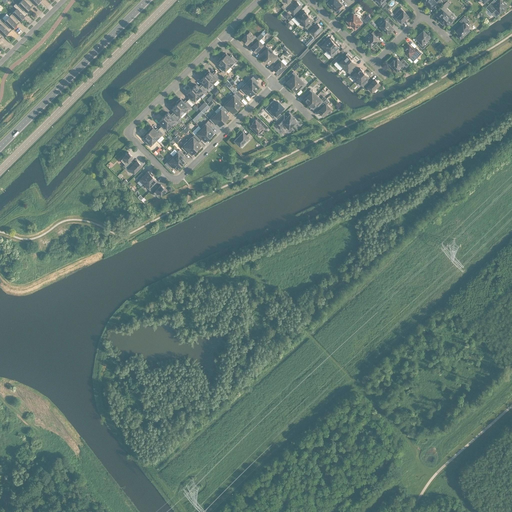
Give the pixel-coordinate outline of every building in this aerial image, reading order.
[(26,11),(33,4),(28,0),(21,0),(18,3),(26,11)] [(284,10),(287,7),(291,2),(289,0),(280,0),(284,4),(281,7),(284,10)] [(335,10),(336,10),(342,4),(337,0),(326,0),(332,6),(332,7),(332,8),(334,10),(335,10)] [(435,4),(438,7),(443,2),(440,0),(438,0),(436,2),(434,0),(422,0),(425,3),(426,3),(431,8),(435,4)] [(500,0),(498,0),(494,4),(492,2),(486,8),(492,13),(496,9),(500,13),(503,10),(504,10),(507,8),(506,7),(507,6),(506,5),(507,4),(504,2),(503,2),(500,0)] [(287,7),(289,9),(290,9),(294,13),(301,6),(297,1),(294,5),(291,2),(287,7)] [(439,10),(441,12),(438,16),(441,19),(439,20),(443,23),(444,22),(447,25),(448,24),(449,25),(452,22),(451,21),(452,19),(449,16),(452,13),(447,8),(451,4),(448,1),(439,10)] [(20,21),(27,14),(16,3),(13,6),(16,9),(12,13),(20,21)] [(296,19),(300,23),(309,15),(304,10),(301,14),(299,12),(294,16),(296,18),(296,19)] [(396,21),(398,19),(402,23),(409,16),(404,11),(397,18),(394,15),(392,17),(396,21)] [(12,28),(19,21),(11,14),(9,16),(6,14),(2,18),(12,28)] [(350,23),(351,23),(353,25),(355,28),(362,22),(354,14),(347,20),(350,23)] [(305,27),(307,29),(312,25),(310,23),(313,19),(309,15),(300,23),(305,28),(305,27)] [(460,21),(463,24),(456,31),(459,34),(457,35),(460,38),(462,37),(463,36),(464,37),(468,34),(466,33),(469,30),(467,28),(469,26),(466,23),(469,21),(464,16),(460,21)] [(9,31),(11,29),(0,18),(0,23),(1,24),(0,25),(0,32),(4,36),(9,31)] [(390,30),(391,31),(394,28),(391,26),(393,24),(389,20),(387,22),(386,21),(381,26),(382,28),(384,31),(385,31),(388,33),(390,30)] [(312,25),(307,29),(310,32),(310,31),(315,35),(322,28),(318,24),(314,27),(312,25)] [(366,42),(371,47),(374,44),(375,45),(377,43),(376,42),(379,39),(376,37),(378,35),(374,30),(372,33),(373,35),(366,42)] [(250,40),(252,42),(256,37),(254,35),(249,31),(242,38),(246,43),(250,40)] [(423,31),(416,38),(420,42),(418,44),(422,49),(425,46),(423,44),(427,40),(428,41),(430,38),(429,38),(430,37),(423,31)] [(256,37),(252,42),(254,44),(251,47),(255,52),(263,44),(258,40),(259,40),(256,37)] [(312,37),(305,44),(307,46),(314,39),(312,37)] [(319,44),(326,51),(335,41),(331,37),(326,41),(324,39),(319,44)] [(335,41),(326,51),(332,57),(337,52),(335,50),(340,46),(335,41)] [(441,43),(438,46),(443,51),(446,48),(441,43)] [(260,55),(264,59),(272,52),(273,51),(268,46),(268,47),(266,45),(261,49),(263,51),(260,55)] [(413,54),(417,58),(422,53),(416,48),(414,50),(409,45),(406,48),(405,47),(403,50),(403,51),(406,54),(405,55),(408,58),(409,57),(409,58),(413,54)] [(272,60),(274,62),(279,58),(276,56),(272,52),(264,59),(269,64),(272,60)] [(225,53),(221,57),(230,67),(237,60),(232,55),(230,57),(225,53)] [(337,61),(343,68),(352,59),(352,60),(353,58),(348,54),(344,58),(342,56),(337,61)] [(230,67),(221,57),(217,62),(221,66),(219,68),(224,73),(230,67)] [(279,58),(274,62),(276,65),(273,68),(277,73),(285,65),(280,61),(281,60),(279,58)] [(390,64),(397,71),(404,65),(406,67),(409,65),(403,59),(400,61),(397,58),(395,61),(394,60),(393,61),(393,60),(390,62),(391,63),(390,64)] [(348,72),(350,74),(355,69),(353,67),(356,64),(352,60),(352,59),(343,68),(347,72),(348,72)] [(350,74),(356,81),(365,72),(360,68),(357,71),(355,69),(350,74)] [(204,75),(205,76),(213,84),(220,78),(215,73),(212,75),(208,70),(204,75)] [(286,83),(290,87),(299,78),(293,71),(288,76),(290,79),(286,83)] [(363,87),(365,85),(368,82),(366,80),(369,77),(365,72),(356,81),(361,85),(363,87)] [(204,83),(202,86),(207,91),(213,84),(205,76),(200,80),(204,83)] [(253,76),(246,83),(256,92),(260,88),(255,83),(258,81),(256,80),(253,76)] [(299,78),(290,87),(294,92),(299,87),(301,89),(306,84),(299,78)] [(365,85),(367,87),(368,87),(372,91),(376,87),(377,88),(380,85),(379,84),(380,84),(375,79),(372,83),(370,80),(368,82),(365,85)] [(256,92),(246,83),(239,89),(245,94),(247,92),(251,97),(256,92)] [(196,84),(192,89),(199,96),(200,97),(207,91),(202,86),(199,88),(196,84)] [(199,96),(192,89),(187,93),(191,96),(188,99),(193,103),(195,101),(195,100),(199,96)] [(307,105),(308,104),(317,95),(310,89),(305,94),(307,96),(303,100),(307,105)] [(235,93),(228,99),(237,108),(238,109),(242,105),(238,100),(240,98),(235,93)] [(318,107),(319,106),(323,102),(317,95),(308,104),(313,108),(316,105),(318,107)] [(175,103),(176,104),(177,104),(184,111),(185,112),(191,106),(186,101),(184,103),(180,98),(175,103)] [(319,106),(321,108),(318,111),(323,116),(323,115),(324,116),(327,113),(326,112),(330,108),(326,105),(329,101),(326,98),(323,102),(319,106)] [(222,106),(222,107),(222,106),(227,111),(229,109),(232,112),(237,108),(228,99),(222,106)] [(275,115),(274,116),(276,119),(281,115),(278,112),(283,108),(278,102),(277,103),(274,100),(268,106),(271,108),(270,110),(275,115)] [(175,112),(173,114),(178,118),(180,116),(180,115),(184,111),(177,104),(176,104),(172,108),(175,112)] [(221,109),(217,113),(216,113),(224,121),(228,116),(225,113),(227,111),(222,106),(222,107),(220,109),(221,109)] [(168,112),(163,117),(171,124),(175,120),(176,120),(178,118),(173,114),(171,116),(168,112)] [(216,113),(217,113),(216,113),(209,119),(214,124),(216,122),(219,125),(224,121),(216,113)] [(290,114),(286,118),(284,120),(281,118),(274,124),(279,129),(284,124),(288,129),(293,124),(293,125),(297,121),(294,119),(294,120),(292,118),(293,117),(292,116),(291,115),(290,114)] [(171,124),(163,117),(159,121),(162,125),(160,127),(165,131),(167,129),(167,128),(171,124)] [(259,123),(255,120),(253,122),(253,123),(250,126),(255,131),(254,132),(258,135),(261,132),(260,131),(263,128),(265,130),(268,127),(261,120),(259,123)] [(207,121),(201,128),(209,136),(210,138),(214,133),(210,129),(212,126),(207,121)] [(152,126),(147,131),(157,140),(163,134),(158,129),(156,131),(152,126)] [(201,128),(194,134),(199,139),(201,137),(205,141),(209,136),(201,128)] [(157,140),(147,131),(143,135),(147,140),(145,142),(150,147),(157,140)] [(246,135),(243,132),(234,140),(240,146),(248,138),(250,140),(253,137),(248,133),(246,135)] [(194,134),(188,141),(197,150),(201,146),(197,142),(199,139),(194,134)] [(197,150),(188,141),(181,147),(186,152),(188,150),(193,155),(197,150)] [(179,149),(172,156),(182,165),(186,161),(182,157),(184,155),(179,149)] [(123,166),(125,168),(131,162),(129,160),(132,156),(128,152),(120,159),(125,164),(123,166)] [(182,165),(172,156),(164,164),(168,168),(170,166),(171,168),(173,165),(177,170),(182,165)] [(131,162),(125,168),(127,170),(128,169),(133,174),(138,169),(138,170),(142,167),(141,166),(141,165),(137,161),(133,164),(131,162)] [(136,177),(143,184),(152,176),(153,175),(148,170),(143,176),(140,173),(136,177)] [(150,191),(151,190),(155,186),(153,184),(156,180),(152,176),(143,184),(150,191)] [(155,186),(151,190),(153,192),(158,196),(165,189),(160,185),(157,188),(155,186)]
